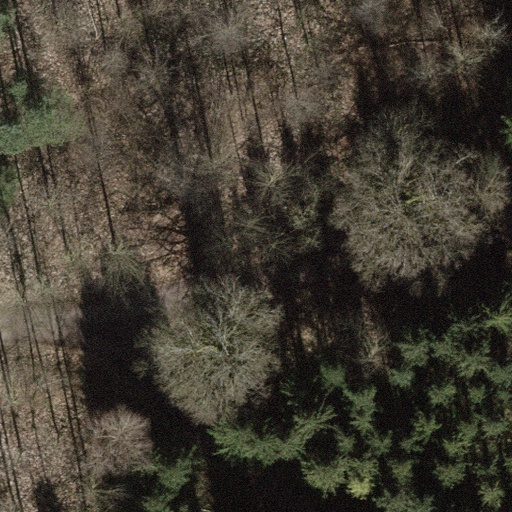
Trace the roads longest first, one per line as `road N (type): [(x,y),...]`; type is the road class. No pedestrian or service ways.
road 1 (track): [(511,229),(62,329)]
road 2 (track): [(62,329),(299,511)]
